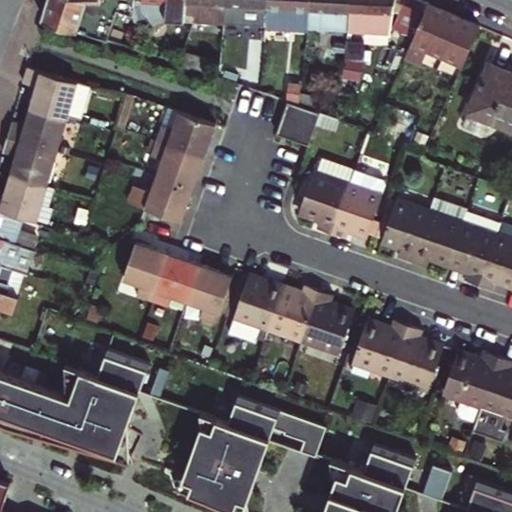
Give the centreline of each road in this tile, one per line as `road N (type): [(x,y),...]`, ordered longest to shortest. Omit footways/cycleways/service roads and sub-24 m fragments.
road 1 (residential): [(511,322),(276,239),(246,221),(235,190),(254,122)]
road 2 (residential): [(0,459),(153,511)]
